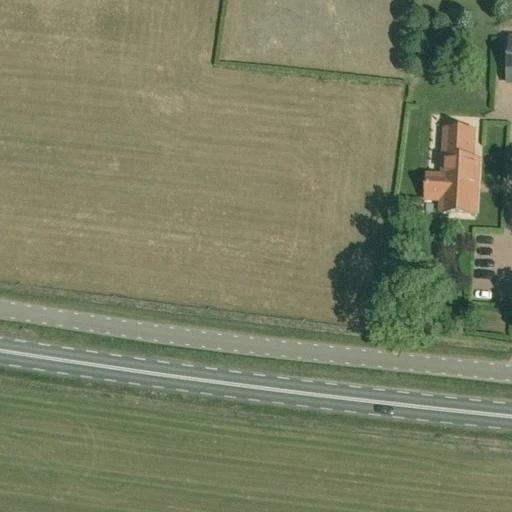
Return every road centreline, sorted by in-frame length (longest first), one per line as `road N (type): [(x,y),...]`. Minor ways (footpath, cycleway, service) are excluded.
road 1 (unclassified): [(511,377),(0,311)]
road 2 (primary): [(511,420),(0,354)]
